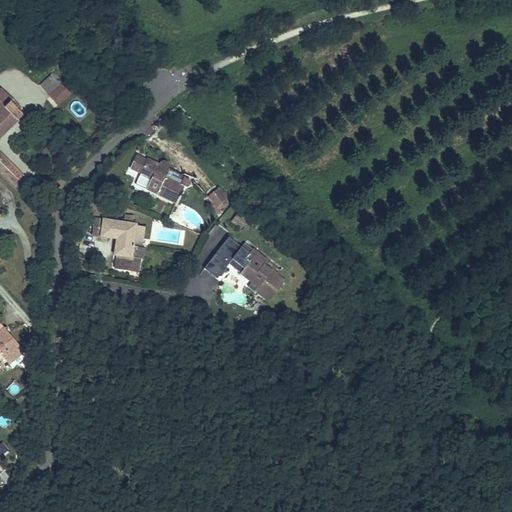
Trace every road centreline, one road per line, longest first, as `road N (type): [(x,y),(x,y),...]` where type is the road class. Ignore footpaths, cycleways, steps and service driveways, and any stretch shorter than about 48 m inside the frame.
road 1 (residential): [(0,502),(48,458),(54,433),(68,193),(164,89)]
road 2 (track): [(164,89),(284,35),(414,0)]
road 3 (unknown): [(180,296),(165,300),(62,277)]
